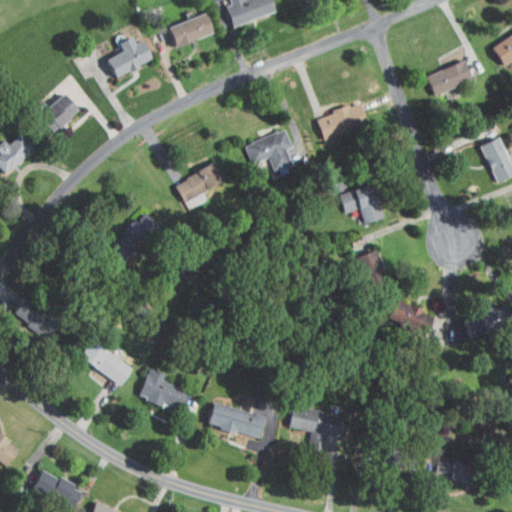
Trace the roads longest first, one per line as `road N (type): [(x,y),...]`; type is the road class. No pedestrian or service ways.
road 1 (residential): [(435,0),(249,74),(116,141),(0,278)]
road 2 (residential): [(304,511),(172,480),(105,445),(0,366)]
road 3 (residential): [(378,27),(454,244)]
